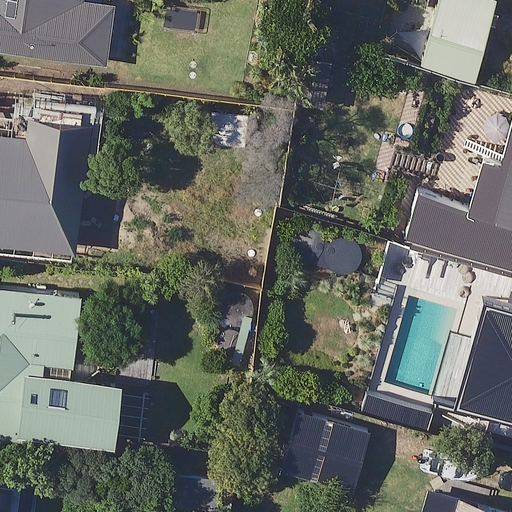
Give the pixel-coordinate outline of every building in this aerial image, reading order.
[(73,0),(0,0),(0,49),(101,60),(107,4),(74,0),(73,0)] [(471,77),(484,23),(494,26),(498,10),(487,8),(489,0),(431,0),(417,64),(471,77)] [(242,114),(214,111),(210,152),(238,155),(242,114)] [(64,161),(0,153),(0,235),(1,229),(56,235),(64,161)] [(260,252),(224,249),(221,281),(258,284),(260,252)] [(76,292),(0,284),(0,432),(110,443),(115,380),(68,376),(76,292)] [(424,409),(511,435),(511,359),(446,339),(424,409)] [(12,511),(15,472),(0,470),(0,511),(12,511)] [(429,511),(511,511),(511,507),(435,489),(429,511)]
